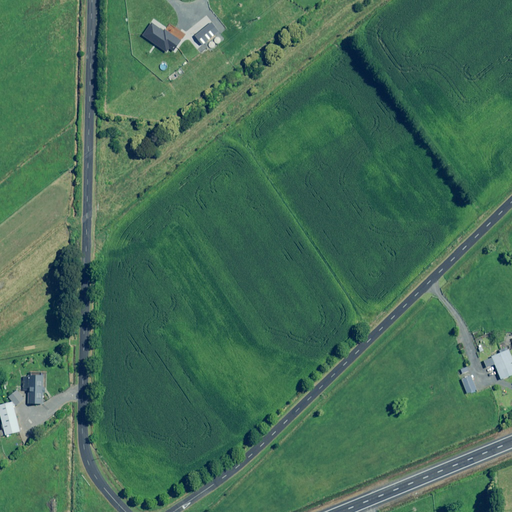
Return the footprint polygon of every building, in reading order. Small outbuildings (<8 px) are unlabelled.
[(511,375),(511,358),(509,350),(492,357),(492,358),(484,362),(486,368),(495,365),(501,379),(511,375)] [(48,391),(48,373),(30,373),(30,376),(24,376),(24,391),(29,391),(29,404),(44,405),(44,391),(48,391)] [(476,390),(470,376),(461,380),(467,394),(476,390)] [(21,432),(19,426),(21,425),(18,415),(17,416),(15,407),(25,401),(19,390),(9,396),(14,403),(0,406),(0,409),(6,436),(21,432)] [(0,455),(0,460),(3,463),(10,458),(5,452),(0,455)]
